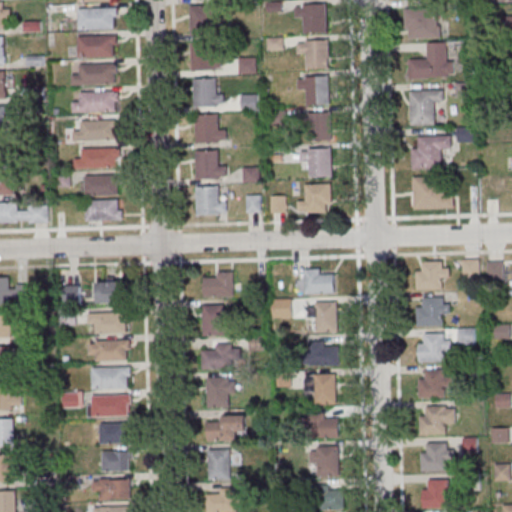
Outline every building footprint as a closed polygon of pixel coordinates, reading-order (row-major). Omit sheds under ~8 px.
[(0,29),(10,29),(10,9),(6,9),(6,1),(0,1),(0,29)] [(303,5),(326,4),(327,33),(304,34),(304,17),(295,18),(295,8),(303,7),(303,5)] [(214,36),(191,36),(190,7),(212,6),(213,23),(220,23),(221,33),(214,33),(214,36)] [(78,9),(117,8),(117,17),(114,17),(114,29),(78,30),(78,9)] [(406,9),(406,39),(440,39),(440,8),(406,9)] [(78,37),(117,35),(117,45),(114,45),(114,57),(78,58),(78,37)] [(306,41),(329,40),(329,69),(307,70),(306,54),(298,54),(298,44),(306,43),(306,41)] [(215,72),(192,72),(191,43),(213,42),(214,59),(221,59),(222,69),(215,69),(215,72)] [(455,61),(450,61),(450,43),(429,43),(429,59),(411,59),(411,78),(455,77),(455,61)] [(78,65),(117,63),(118,73),(114,73),(115,84),(79,86),(78,65)] [(306,77),(329,76),(330,105),(307,106),(307,90),(298,90),(298,80),(306,79),(306,77)] [(218,107),(195,108),(194,79),(216,78),(217,95),(224,94),(225,104),(218,105),(218,107)] [(445,90),(412,90),(412,125),(436,125),(436,102),(445,102),(445,90)] [(79,92),(119,91),(119,100),(116,100),(116,112),(80,113),(79,92)] [(8,106),(0,105),(0,135),(8,135),(8,106)] [(308,113),(331,113),(332,142),(309,142),(309,126),(300,126),(300,116),(308,116),(308,113)] [(221,144),(198,145),(197,115),(219,115),(219,131),(227,131),(227,141),(221,141),(221,144)] [(79,121),(119,120),(119,129),(116,129),(116,141),(80,142),(79,121)] [(459,127),(459,141),(476,141),(476,127),(459,127)] [(414,147),(414,168),(443,168),(443,148),(453,148),(453,136),(421,136),(421,147),(414,147)] [(0,141),(8,141),(9,169),(0,169),(0,141)] [(82,149),(121,147),(121,157),(118,157),(118,169),(74,170),(74,159),(82,159),(82,149)] [(309,149),(332,149),(332,178),(310,179),(309,162),(301,163),(301,152),(309,152),(309,149)] [(221,180),(197,180),(196,151),(218,150),(219,167),(227,167),(227,177),(220,177),(221,180)] [(261,167),(246,167),(246,182),(261,182),(261,167)] [(72,172),(56,172),(56,186),(72,186),(72,172)] [(0,195),(16,195),(16,175),(0,175),(0,195)] [(85,177),(121,176),(122,185),(119,185),(119,197),(86,198),(85,177)] [(415,208),(455,208),(455,190),(445,190),(445,176),(415,176),(415,208)] [(333,184),(306,184),(306,200),(299,200),(299,213),(333,213),(333,184)] [(222,216),(199,217),(198,187),(220,187),(221,203),(228,203),(228,213),(222,213),(222,216)] [(262,212),(262,195),(248,195),(248,212),(262,212)] [(273,213),(287,213),(287,197),(273,197),(273,213)] [(86,201),(118,200),(119,211),(123,211),(124,221),(86,222),(86,201)] [(0,222),(50,223),(50,203),(0,202),(0,222)] [(461,258),(478,258),(479,275),(461,276),(461,258)] [(420,260),(421,269),(414,269),(414,288),(442,287),(441,276),(448,276),(448,266),(441,266),(441,259),(420,260)] [(485,260),(503,260),(503,278),(486,278),(485,260)] [(303,267),(319,266),(319,272),(333,272),(334,292),(304,293),(303,267)] [(205,297),(235,297),(235,271),(217,271),(217,277),(205,277),(205,297)] [(0,275),(8,275),(8,302),(0,302),(0,275)] [(97,281),(97,303),(126,303),(126,281),(97,281)] [(65,304),(81,304),(81,286),(65,286),(65,304)] [(422,297),(422,306),(415,306),(416,325),(443,324),(443,312),(449,312),(449,303),(442,303),(442,296),(422,297)] [(339,333),(339,302),(317,302),(317,333),(339,333)] [(204,305),(204,335),(232,335),(232,305),(204,305)] [(0,310),(10,310),(10,337),(0,337),(0,310)] [(128,333),(128,313),(92,313),(92,333),(128,333)] [(494,322),(511,321),(511,339),(494,339),(494,322)] [(457,327),(474,326),(475,344),(457,344),(457,327)] [(423,332),(423,341),(417,342),(417,360),(444,360),(444,348),(451,348),(451,339),(444,339),(444,332),(423,332)] [(306,340),(323,339),(323,344),(337,344),(338,364),(307,365),(306,340)] [(131,340),(91,340),(91,360),(131,360),(131,340)] [(0,346),(9,346),(10,373),(0,373),(0,346)] [(204,368),(243,368),(243,348),(204,348),(204,368)] [(90,366),(130,365),(130,374),(127,374),(127,386),(91,387),(90,366)] [(424,369),(424,379),(417,379),(418,398),(445,397),(445,385),(452,385),(451,376),(445,376),(444,369),(424,369)] [(307,375),(307,391),(317,391),(317,404),(338,404),(338,375),(307,375)] [(237,393),(237,378),(209,378),(209,409),(231,409),(231,393),(237,393)] [(0,382),(11,382),(12,409),(0,409),(0,382)] [(90,394),(130,392),(130,402),(126,402),(127,414),(91,415),(90,394)] [(64,393),(64,407),(81,407),(80,393),(64,393)] [(425,406),(425,415),(418,415),(419,434),(446,433),(446,421),(453,421),(452,412),(446,412),(446,405),(425,406)] [(341,437),(341,416),(314,416),(314,437),(341,437)] [(0,417),(12,417),(13,445),(0,445),(0,417)] [(208,442),(240,442),(240,432),(248,432),(248,418),(208,418),(208,442)] [(102,443),(131,443),(131,423),(102,423),(102,443)] [(491,426),(508,426),(508,443),(491,444),(491,426)] [(464,438),(465,453),(479,453),(478,437),(464,438)] [(426,442),(426,451),(419,451),(420,470),(447,469),(447,458),(454,458),(453,448),(447,449),(446,441),(426,442)] [(341,446),(312,446),(312,465),(319,465),(319,477),(341,477),(341,446)] [(210,451),(210,481),(232,481),(232,451),(210,451)] [(133,471),(133,452),(103,452),(103,471),(133,471)] [(0,453),(13,453),(14,481),(0,481),(0,453)] [(492,463),(510,463),(510,480),(493,481),(492,463)] [(461,473),(478,472),(479,490),(461,490),(461,473)] [(427,479),(427,488),(420,488),(421,507),(448,506),(448,495),(455,494),(454,485),(448,485),(447,478),(427,479)] [(95,480),(95,500),(132,500),(132,480),(95,480)] [(301,484),(328,483),(328,489),(341,488),(342,508),(312,509),(312,500),(301,500),(301,484)] [(0,511),(0,490),(15,490),(15,511),(0,511)] [(238,511),(238,492),(207,492),(207,511),(238,511)] [(502,511),(502,501),(511,501),(511,511),(502,511)]
